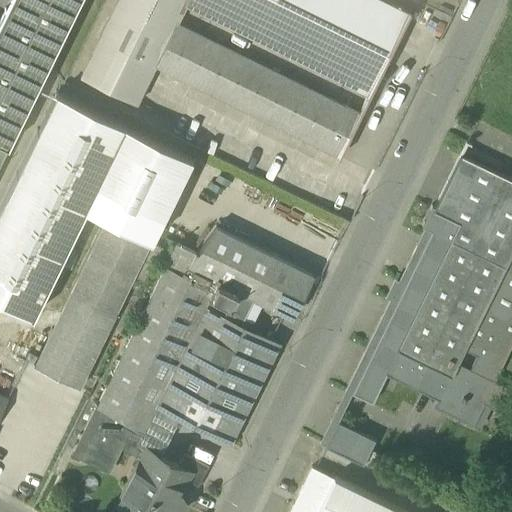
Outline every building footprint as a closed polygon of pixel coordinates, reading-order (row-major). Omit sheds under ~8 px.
[(9,0),(0,20),(0,162),(79,0),(9,0)] [(117,0),(81,76),(137,103),(156,65),(177,22),(187,0),(117,0)] [(385,0),(187,0),(177,22),(325,94),(361,112),(410,12),(385,0)] [(325,94),(177,22),(156,65),(304,138),(325,94)] [(126,125),(57,91),(0,207),(0,299),(33,316),(97,184),(126,125)] [(361,112),(325,94),(304,138),(340,155),(361,112)] [(196,158),(126,125),(97,184),(167,218),(196,158)] [(511,178),(460,153),(434,207),(432,206),(422,226),(432,231),(352,392),(372,402),(386,373),(405,336),(494,380),(511,343),(511,178)] [(105,219),(34,365),(49,372),(79,387),(133,278),(143,283),(161,247),(150,241),(105,219)] [(178,243),(74,452),(85,457),(87,453),(110,464),(108,469),(109,469),(121,444),(134,451),(157,403),(231,441),(279,345),(239,325),(252,298),(256,299),(277,257),(216,227),(197,252),(178,243)] [(494,380),(405,336),(386,373),(451,405),(448,412),(473,424),(483,402),(499,410),(510,387),(494,380)] [(79,387),(49,372),(34,402),(65,417),(79,387)] [(375,439),(338,421),(326,446),(363,464),(375,439)] [(178,464),(145,447),(111,511),(169,511),(170,511),(172,511),(181,511),(182,511),(184,509),(185,507),(185,504),(184,501),(179,493),(186,480),(191,471),(178,464)] [(209,465),(184,452),(178,464),(191,471),(186,480),(198,486),(209,465)] [(312,466),(289,511),(317,511),(335,477),(312,466)] [(405,511),(335,477),(317,511),(405,511)]
